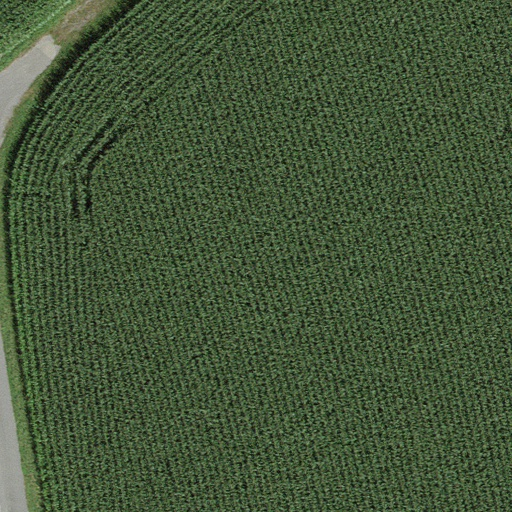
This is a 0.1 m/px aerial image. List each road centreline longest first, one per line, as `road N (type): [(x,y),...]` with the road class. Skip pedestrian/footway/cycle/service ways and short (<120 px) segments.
road 1 (track): [(0,86),(98,0)]
road 2 (track): [(19,511),(0,391)]
